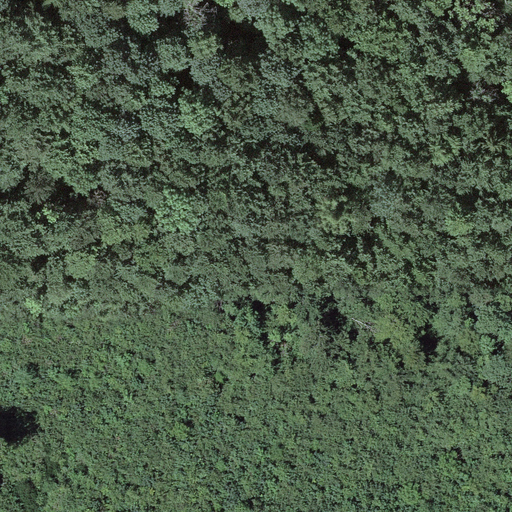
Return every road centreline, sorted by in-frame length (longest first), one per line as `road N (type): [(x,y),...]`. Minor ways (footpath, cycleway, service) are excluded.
road 1 (track): [(290,223),(151,187),(0,120)]
road 2 (track): [(511,94),(355,30),(310,0)]
